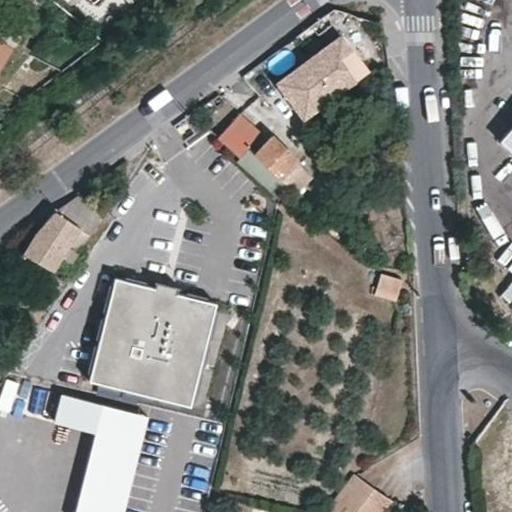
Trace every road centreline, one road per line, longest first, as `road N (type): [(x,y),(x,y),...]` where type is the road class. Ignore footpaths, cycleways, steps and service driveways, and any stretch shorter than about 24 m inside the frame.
road 1 (residential): [(452,511),(427,0)]
road 2 (residential): [(0,228),(309,0)]
